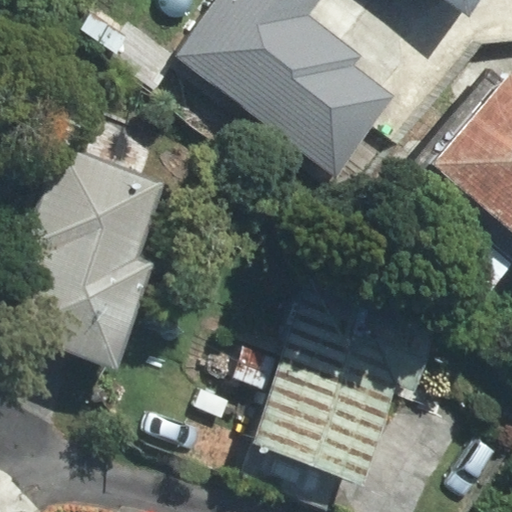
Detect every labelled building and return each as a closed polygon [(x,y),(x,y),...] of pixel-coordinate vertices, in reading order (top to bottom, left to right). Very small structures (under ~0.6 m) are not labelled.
[(218,0),(177,57),(336,172),(392,95),(353,67),(361,56),(305,16),(316,0),(218,0)] [(456,0),(468,9),(474,0),(456,0)] [(511,76),(511,77),(438,165),(511,225),(511,76)] [(2,245),(25,253),(0,323),(0,324),(116,366),(153,263),(139,258),(166,182),(41,137),(2,245)] [(477,233),(446,270),(477,295),(507,259),(477,233)] [(230,378),(270,392),(252,442),(362,482),(395,394),(414,400),(442,322),(311,274),(280,359),(242,345),(230,378)]
